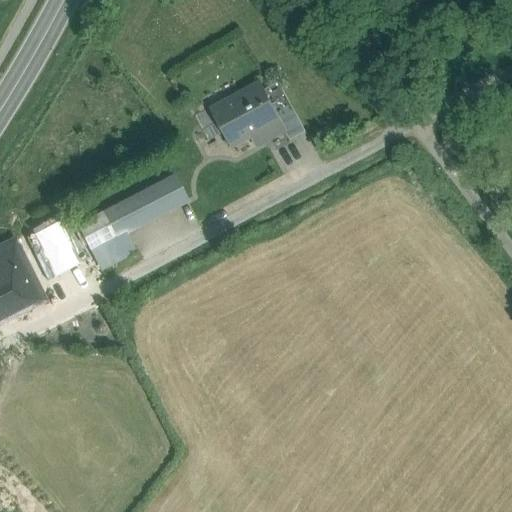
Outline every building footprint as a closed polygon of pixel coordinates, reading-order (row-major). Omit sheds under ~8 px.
[(260,84),(229,101),(231,105),(217,113),(214,109),(212,108),(211,108),(219,123),(233,149),(234,148),(234,146),(280,121),(281,123),(282,122),(277,114),(264,90),(260,82),(258,83),(260,84)] [(291,107),(279,83),(264,90),(277,114),(291,107)] [(211,108),(196,116),(204,131),(219,123),(211,108)] [(175,177),(135,197),(146,220),(187,200),(175,177)] [(135,197),(78,226),(90,249),(146,220),(135,197)] [(75,213),(74,216),(75,218),(76,220),(78,221),(80,222),(83,221),(84,220),(86,218),(86,216),(86,213),(84,211),(82,210),(80,210),(78,210),(76,211),(75,213)] [(64,216),(30,230),(49,277),(83,263),(64,216)] [(14,241),(0,248),(0,323),(44,301),(14,241)]
